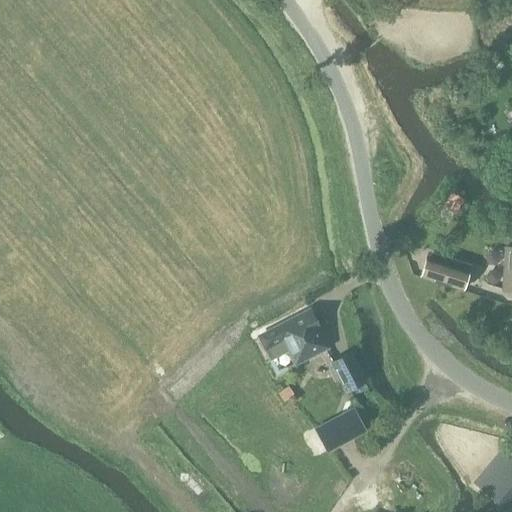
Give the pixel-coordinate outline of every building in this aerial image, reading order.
[(501,290),(511,291),(511,246),(504,246),(501,290)] [(468,271),(426,257),(420,276),(462,290),(468,271)] [(287,348),(294,363),(326,347),(317,330),(320,328),(310,309),(258,336),(269,357),(287,348)] [(330,362),(345,391),(365,381),(350,352),(330,362)] [(355,407),(315,427),(326,447),(365,428),(355,407)] [(473,482),(504,508),(511,498),(511,450),(504,445),(473,482)]
